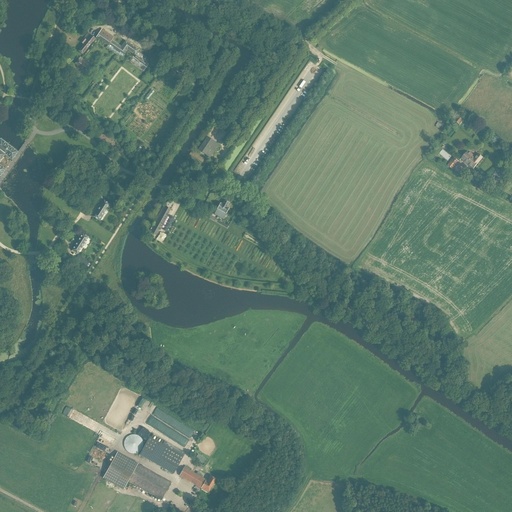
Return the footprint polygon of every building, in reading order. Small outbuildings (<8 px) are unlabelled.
[(118,9),(120,0),(113,0),(112,7),(118,9)] [(106,49),(116,56),(121,59),(127,50),(135,55),(133,58),(139,62),(140,64),(140,63),(146,68),(148,65),(146,63),(148,60),(138,52),(138,51),(125,42),(122,46),(121,47),(113,41),(112,41),(114,37),(101,29),(96,39),(108,46),(106,49)] [(80,43),(84,45),(79,51),(83,55),(95,39),(88,33),(80,43)] [(92,66),(86,62),(80,57),(75,64),(86,73),(92,66)] [(145,98),(148,100),(154,92),(151,90),(145,98)] [(198,150),(205,154),(210,158),(218,145),(213,142),(206,138),(198,150)] [(0,176),(0,177),(6,170),(0,166),(0,162),(5,156),(12,161),(18,153),(0,140),(0,176)] [(473,169),(482,158),(478,154),(475,158),(473,156),(470,153),(469,154),(467,152),(461,159),(473,169)] [(454,157),(447,166),(452,170),(459,162),(454,157)] [(104,201),(93,217),(99,221),(110,205),(104,201)] [(225,214),(229,208),(227,207),(229,203),(224,201),(222,205),(220,203),(217,209),(215,214),(222,218),(225,214)] [(165,207),(151,233),(156,236),(171,210),(165,207)] [(227,229),(228,226),(210,216),(208,219),(227,229)] [(72,251),(77,255),(88,238),(82,234),(72,251)] [(124,448),(125,448),(125,449),(126,450),(126,451),(127,452),(128,452),(129,453),(130,453),(131,453),(132,454),(133,454),(134,454),(135,454),(136,454),(136,453),(137,453),(138,453),(139,452),(140,451),(141,450),(142,449),(142,448),(142,447),(143,446),(143,445),(143,444),(143,443),(142,442),(142,441),(142,440),(141,439),(141,438),(140,437),(139,437),(138,436),(137,436),(136,435),(135,435),(134,435),(133,435),(132,435),(131,435),(130,435),(129,436),(128,436),(127,437),(126,438),(125,439),(125,440),(124,441),(124,442),(124,443),(124,444),(124,445),(124,446),(124,447),(124,448)] [(149,438),(139,456),(173,474),(182,456),(149,438)] [(124,490),(128,482),(161,500),(171,483),(138,464),(117,452),(103,478),(124,490)] [(207,481),(200,476),(201,474),(197,472),(196,474),(190,471),(191,469),(186,466),(185,468),(184,467),(179,476),(208,493),(216,479),(210,476),(207,481)]
